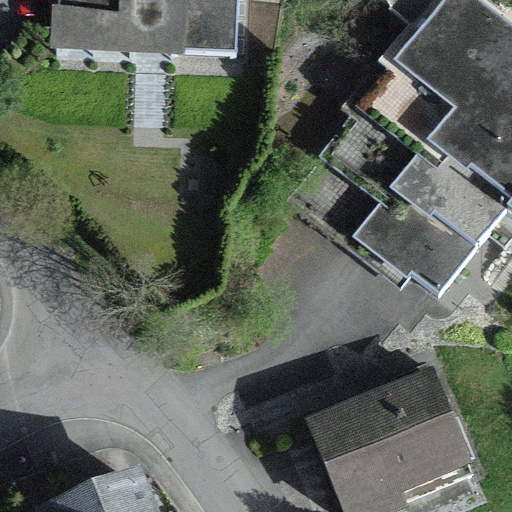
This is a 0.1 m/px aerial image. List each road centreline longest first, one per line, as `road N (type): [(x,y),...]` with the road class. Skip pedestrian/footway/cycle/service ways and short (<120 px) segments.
road 1 (residential): [(243,511),(180,427),(99,348)]
road 2 (residential): [(99,348),(0,233)]
